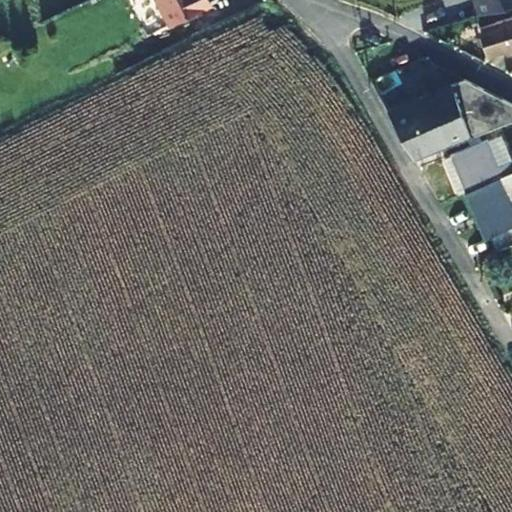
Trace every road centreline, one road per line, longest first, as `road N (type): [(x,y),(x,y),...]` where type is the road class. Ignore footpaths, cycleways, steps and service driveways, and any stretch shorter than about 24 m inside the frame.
road 1 (residential): [(300,0),(500,342)]
road 2 (residential): [(315,0),(511,92)]
